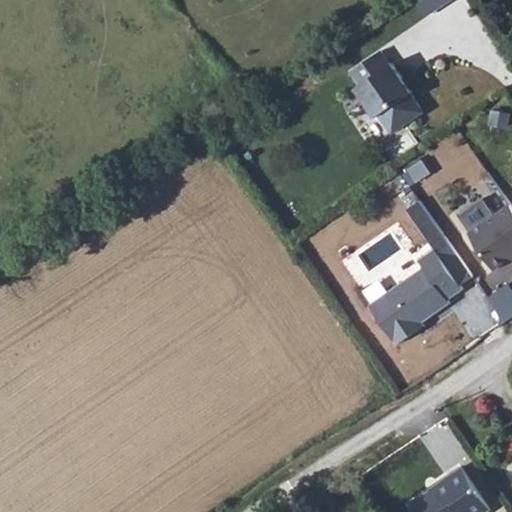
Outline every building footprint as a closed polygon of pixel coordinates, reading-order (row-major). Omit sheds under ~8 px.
[(394,62),(384,48),(353,69),(362,83),(359,86),(379,115),(382,112),(392,126),(400,128),(422,113),(423,105),(404,76),(405,75),(395,61),(394,62)] [(450,300),(465,289),(460,283),(473,274),(452,246),(421,199),(409,208),(436,249),(420,261),(426,268),(372,307),(400,346),(421,331),(418,328),(452,303),(450,300)] [(461,214),(472,229),(491,214),(480,200),(461,214)] [(511,209),(509,205),(469,235),(495,270),(511,257),(511,209)] [(496,511),(468,471),(448,485),(450,487),(418,509),(420,511),(496,511)]
